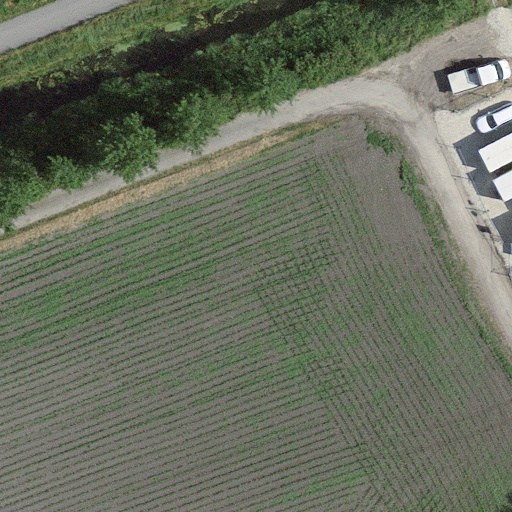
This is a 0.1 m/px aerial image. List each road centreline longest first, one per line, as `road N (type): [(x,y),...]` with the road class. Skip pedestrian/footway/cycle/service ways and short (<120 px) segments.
road 1 (track): [(511,312),(414,112),(376,87),(260,120),(0,223)]
road 2 (track): [(511,21),(440,54),(395,93)]
